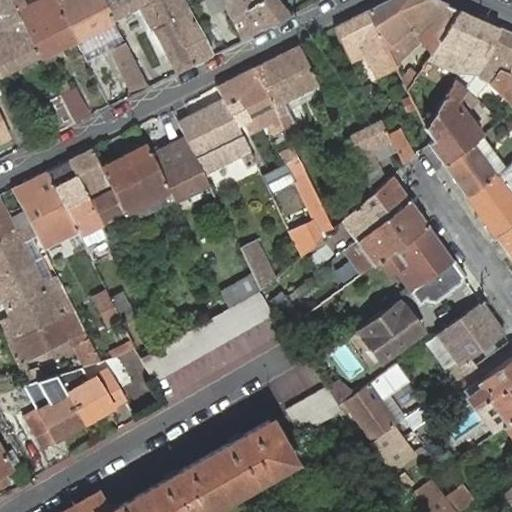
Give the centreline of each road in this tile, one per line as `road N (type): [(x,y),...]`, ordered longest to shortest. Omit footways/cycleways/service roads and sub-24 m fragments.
road 1 (residential): [(0,178),(348,0)]
road 2 (residential): [(6,511),(291,347)]
road 3 (residential): [(511,307),(418,177)]
